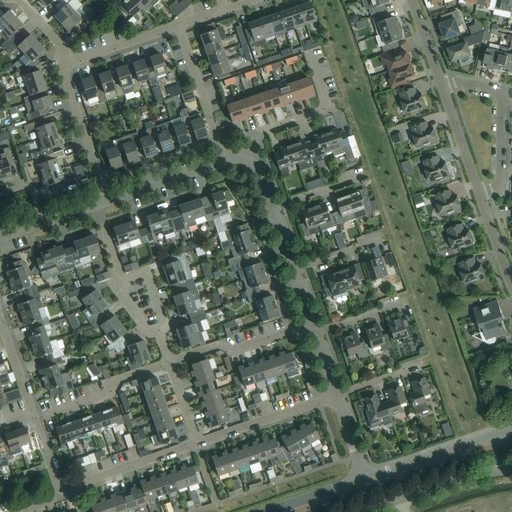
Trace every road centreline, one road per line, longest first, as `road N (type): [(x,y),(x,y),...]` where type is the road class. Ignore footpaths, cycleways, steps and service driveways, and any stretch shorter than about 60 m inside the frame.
road 1 (residential): [(479,190),(499,177),(499,101),(494,92),(442,78)]
road 2 (residential): [(364,478),(511,429)]
road 3 (unclassified): [(363,511),(511,470)]
road 4 (residential): [(169,361),(217,344),(239,348),(312,321)]
road 5 (residential): [(336,395),(197,442)]
road 6 (residential): [(107,200),(68,82),(71,61)]
road 7 (residential): [(37,418),(169,361)]
road 8 (residential): [(197,442),(63,494)]
road 9 (residential): [(225,160),(179,24)]
road 10 (residential): [(225,160),(107,200)]
